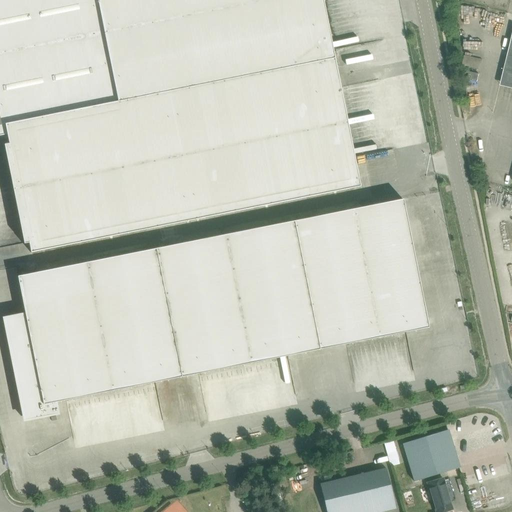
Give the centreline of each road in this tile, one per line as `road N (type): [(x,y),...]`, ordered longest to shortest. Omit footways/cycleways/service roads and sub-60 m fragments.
road 1 (unclassified): [(38,511),(507,394)]
road 2 (unclassified): [(507,394),(423,0)]
